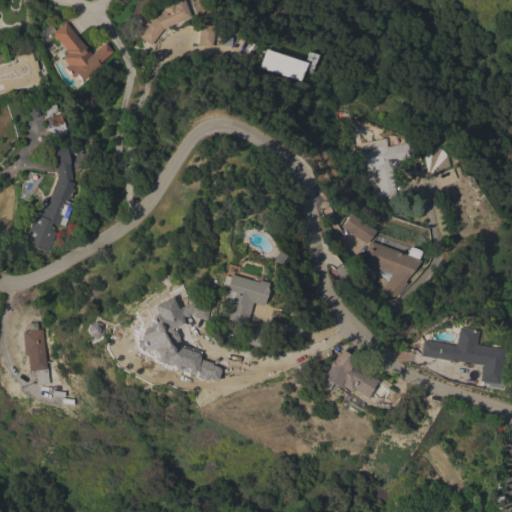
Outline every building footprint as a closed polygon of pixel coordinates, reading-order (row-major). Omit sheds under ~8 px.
[(150,45),(136,35),(150,15),(161,10),(159,6),(171,0),(171,2),(175,0),(180,0),(189,17),(161,29),(150,45)] [(51,33),(64,22),(91,54),(105,42),(112,52),(98,64),(100,65),(82,81),(76,75),(73,78),(64,67),(66,65),(62,60),(63,55),(65,53),(65,50),(51,33)] [(198,25),(212,26),(212,32),(218,33),(218,44),(212,44),(212,46),(197,46),(198,25)] [(258,67),(264,49),(266,50),(266,48),(304,61),(307,52),(317,55),(311,73),(303,70),(300,81),(258,67)] [(0,67),(17,62),(15,54),(30,50),(34,61),(36,60),(42,80),(0,93),(0,67)] [(42,118),(57,111),(67,134),(51,140),(47,131),(45,130),(45,127),(42,118)] [(405,143),(408,158),(390,161),(397,199),(382,202),(376,171),(372,170),(371,165),(353,169),(350,154),(374,149),(374,147),(384,145),(384,147),(405,143)] [(70,182),(74,183),(71,190),(73,191),(70,200),(68,199),(67,201),(73,203),(64,227),(51,223),(49,228),(54,229),(53,232),(57,233),(49,255),(43,253),(44,250),(22,243),(30,221),(28,220),(31,214),(33,215),(33,214),(35,215),(39,206),(45,208),(51,191),(53,192),(58,178),(56,167),(55,167),(51,149),(66,146),(69,164),(68,164),(72,177),(70,182)] [(374,231),(365,244),(340,227),(349,213),(374,231)] [(364,264),(367,258),(363,256),(368,240),(405,254),(408,247),(420,251),(417,259),(419,260),(404,281),(407,283),(399,296),(387,297),(379,291),(392,274),(364,264)] [(249,280),(249,278),(265,283),(263,290),(265,290),(260,306),(249,302),(243,325),(224,319),(227,310),(225,309),(227,303),(228,303),(229,302),(219,300),(227,274),(249,280)] [(209,307),(204,322),(189,317),(190,314),(189,313),(180,318),(180,319),(180,324),(172,327),(177,338),(176,338),(180,347),(194,352),(197,357),(197,358),(210,362),(209,364),(216,366),(218,369),(214,381),(205,378),(204,381),(192,378),(193,375),(176,370),(176,369),(174,371),(170,369),(169,366),(169,365),(153,360),(152,357),(149,356),(148,352),(148,350),(147,351),(142,349),(137,351),(132,341),(136,339),(140,326),(144,325),(150,327),(151,326),(147,318),(149,315),(153,313),(155,313),(159,310),(160,312),(162,311),(163,312),(173,307),(173,308),(188,301),(209,307)] [(100,324),(102,329),(100,335),(94,338),(88,336),(85,330),(87,324),(93,321),(100,324)] [(259,331),(254,347),(229,339),(234,323),(259,331)] [(454,345),(456,327),(476,330),(474,345),(504,350),(499,388),(481,385),(481,381),(479,381),(481,364),(455,360),(455,362),(449,361),(449,360),(419,355),(421,340),(454,345)] [(48,383),(35,384),(34,370),(28,371),(26,355),(23,355),(21,331),(42,329),(48,383)] [(366,398),(351,389),(350,392),(338,384),(336,387),(321,377),(328,365),(327,364),(330,359),(331,360),(339,349),(355,359),(351,364),(377,380),(366,398)]
